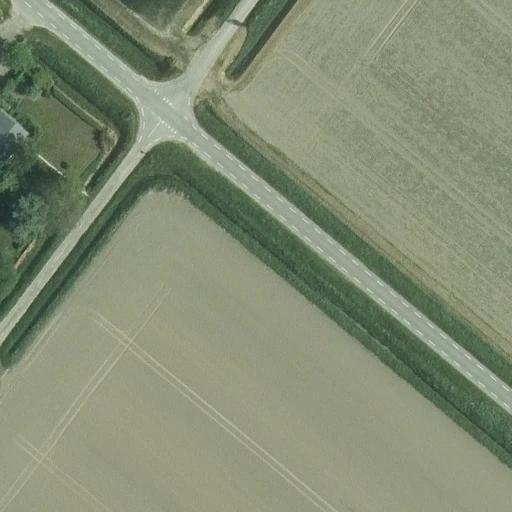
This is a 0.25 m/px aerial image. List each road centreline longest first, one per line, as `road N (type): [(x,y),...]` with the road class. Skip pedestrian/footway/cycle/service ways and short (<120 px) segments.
road 1 (tertiary): [(511,408),(166,113)]
road 2 (unclassified): [(0,338),(166,113)]
road 3 (tertiary): [(166,113),(30,0)]
road 4 (unclassified): [(166,113),(251,0)]
